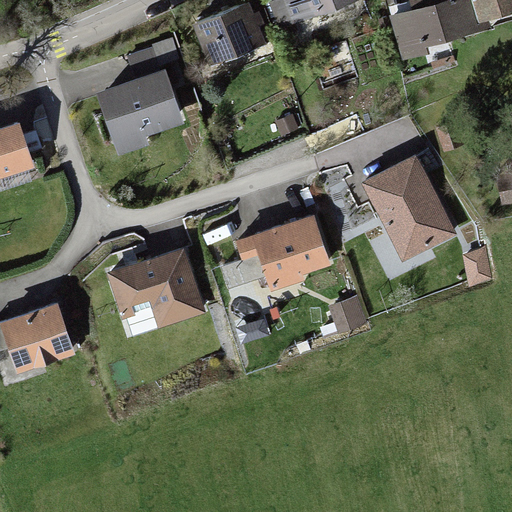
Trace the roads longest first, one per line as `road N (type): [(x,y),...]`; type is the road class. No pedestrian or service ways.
road 1 (residential): [(400,136),(124,228),(86,205),(35,45)]
road 2 (residential): [(35,45),(157,0)]
